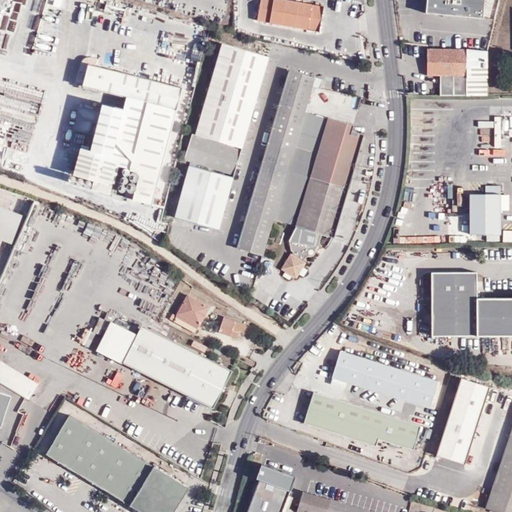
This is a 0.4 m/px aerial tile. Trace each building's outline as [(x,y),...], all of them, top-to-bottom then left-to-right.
[(323,7),(285,0),(260,0),(257,21),(319,32),(323,7)] [(485,0),(428,0),(427,14),(483,21),(485,0)] [(237,170),(265,54),(217,42),(195,135),(208,138),(205,152),(187,148),(185,157),(237,170)] [(487,96),(488,52),(466,50),(428,49),(428,76),(440,76),(440,96),(487,96)] [(83,86),(161,106),(176,110),(182,88),(88,64),(83,86)] [(289,70),(237,248),(263,256),(273,220),(295,147),(305,112),(315,78),(289,70)] [(112,156),(101,153),(113,107),(102,104),(90,151),(80,148),(72,177),(89,181),(93,182),(99,162),(109,164),(112,156)] [(161,106),(159,119),(173,122),(176,110),(161,106)] [(173,122),(159,119),(113,107),(101,153),(112,156),(109,164),(99,162),(93,182),(89,181),(89,182),(87,187),(152,204),(173,122)] [(318,154),(356,165),(356,164),(365,134),(359,132),(358,135),(352,134),(354,125),(329,117),(329,119),(305,112),(295,147),(318,154)] [(295,147),(273,220),(296,227),(289,242),(291,252),(293,251),(294,257),(291,255),(283,269),(296,278),(305,264),(303,262),(306,258),(308,257),(309,257),(311,257),(314,256),(315,255),(315,254),(322,245),(321,244),(320,242),(323,234),(334,237),(356,165),(318,154),(295,147)] [(186,163),(173,216),(219,228),(232,175),(186,163)] [(72,184),(87,187),(89,182),(74,178),(72,184)] [(470,234),(501,234),(501,194),(470,194),(470,234)] [(511,205),(503,206),(503,234),(511,234),(511,205)] [(0,247),(2,241),(14,245),(24,217),(0,208),(0,247)] [(469,213),(457,214),(457,234),(469,235),(469,213)] [(478,272),(432,272),(433,336),(511,335),(511,297),(478,298),(478,272)] [(176,317),(176,318),(197,329),(198,330),(210,307),(188,295),(176,316),(176,317)] [(249,325),(224,317),(219,332),(238,339),(240,332),(246,334),(249,325)] [(197,329),(176,318),(174,321),(195,333),(197,329)] [(141,327),(137,335),(111,322),(97,351),(157,380),(214,408),(232,371),(141,327)] [(348,382),(434,409),(444,384),(341,351),(332,378),(333,378),(332,383),(346,388),(348,382)] [(39,384),(0,360),(0,381),(25,397),(29,399),(39,384)] [(490,385),(462,376),(436,453),(465,463),(490,385)] [(421,426),(314,392),(304,423),(376,446),(378,439),(414,450),(421,426)] [(11,397),(0,393),(0,429),(11,397)] [(435,454),(451,403),(442,400),(426,451),(435,454)] [(172,511),(188,486),(70,415),(47,454),(142,511),(172,511)] [(511,511),(511,435),(487,509),(498,511),(511,511)] [(271,476),(254,472),(249,496),(285,505),(294,468),(280,465),(278,473),(271,472),(271,476)] [(256,468),(254,472),(271,476),(271,472),(256,468)] [(313,494),(316,486),(318,481),(311,479),(310,482),(306,481),(303,491),(313,494)] [(372,511),(319,496),(321,487),(316,486),(313,494),(303,491),(297,511),(301,511),(372,511)] [(385,486),(382,497),(367,492),(363,504),(386,511),(393,511),(400,491),(385,486)]
